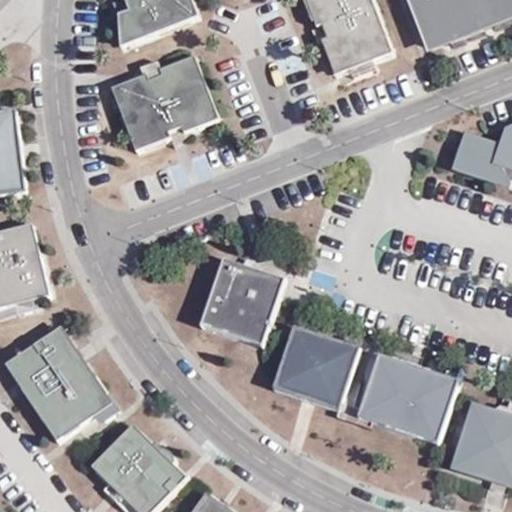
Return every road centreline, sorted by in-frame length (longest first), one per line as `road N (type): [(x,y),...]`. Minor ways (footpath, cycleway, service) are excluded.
road 1 (unclassified): [(91,251),(144,346),(195,403),(285,481),(343,511)]
road 2 (unclassified): [(58,0),(58,100),(91,251)]
road 3 (unclassified): [(511,88),(301,170)]
road 4 (unclassified): [(301,170),(91,251)]
road 5 (residential): [(239,14),(301,170)]
road 6 (unclassified): [(0,412),(74,511)]
